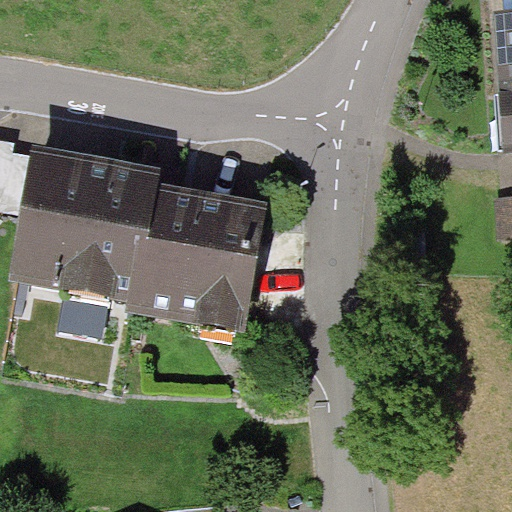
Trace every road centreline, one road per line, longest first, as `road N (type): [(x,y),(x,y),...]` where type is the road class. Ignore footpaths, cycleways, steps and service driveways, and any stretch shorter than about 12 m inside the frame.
road 1 (residential): [(340,122),(334,267),(352,511)]
road 2 (residential): [(340,122),(268,120),(0,83)]
road 3 (residential): [(393,0),(340,122)]
